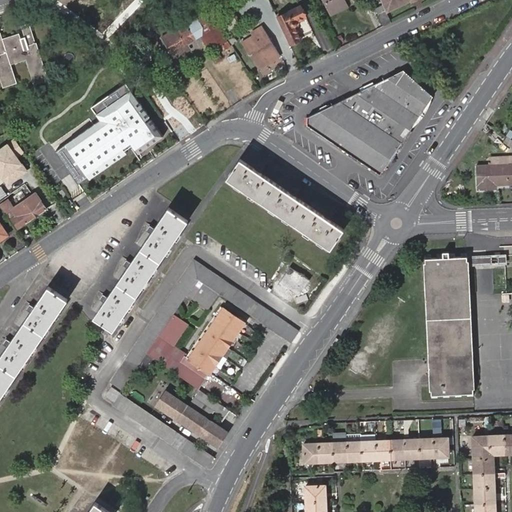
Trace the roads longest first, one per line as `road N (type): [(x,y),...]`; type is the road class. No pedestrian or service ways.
road 1 (tertiary): [(396,223),(259,420),(213,511)]
road 2 (residential): [(0,280),(216,132),(251,131)]
road 3 (unknown): [(346,160),(386,183),(447,99),(395,56),(354,80)]
road 4 (residential): [(465,0),(266,99),(251,131)]
road 5 (unknown): [(330,184),(346,160),(303,122),(309,109),(354,80),(339,60)]
road 6 (residential): [(251,131),(396,223)]
road 7 (tertiary): [(511,57),(422,185)]
